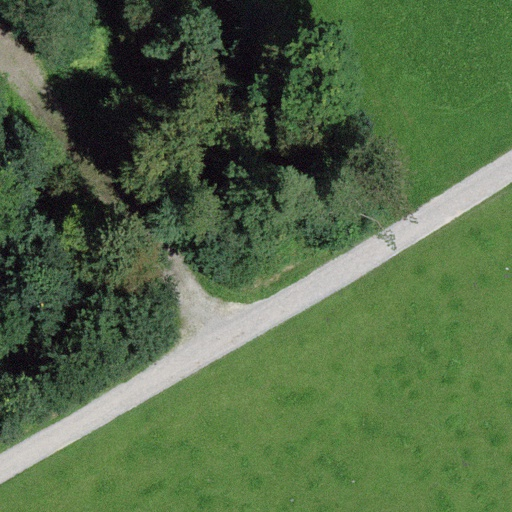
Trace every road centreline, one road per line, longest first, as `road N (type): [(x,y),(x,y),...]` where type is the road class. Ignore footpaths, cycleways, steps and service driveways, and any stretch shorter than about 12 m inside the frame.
road 1 (track): [(511,171),(0,472)]
road 2 (track): [(0,45),(225,339)]
